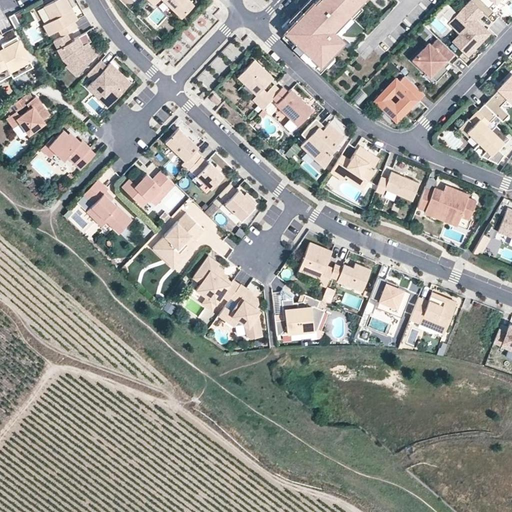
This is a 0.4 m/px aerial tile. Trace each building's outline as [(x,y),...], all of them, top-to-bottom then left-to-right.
[(66,34),(76,28),(73,21),(77,19),(73,12),(71,14),(69,10),(72,9),(66,0),(54,0),(43,6),(46,12),(50,20),(42,25),(48,35),(57,30),(61,36),(66,33),(66,34)] [(149,0),(154,4),(156,2),(158,0),(164,0),(174,9),(181,16),(193,3),(189,0),(149,0)] [(303,12),(314,0),(313,0),(306,0),(282,26),(285,30),(297,18),(301,14),(303,12)] [(361,0),(314,0),(303,12),(305,13),(299,20),(297,18),(285,30),(287,32),(321,64),(331,53),(343,40),(336,34),(332,30),(358,4),(361,0)] [(477,21),(484,13),(470,0),(469,0),(448,22),(461,35),(454,43),(467,56),(489,32),(477,21)] [(470,0),(484,13),(488,17),(493,11),(489,7),(494,1),(495,0),(470,0)] [(362,7),(358,4),(332,30),(336,34),(362,7)] [(20,25),(14,13),(9,16),(15,27),(20,25)] [(85,32),(73,39),(73,40),(70,41),(66,34),(66,33),(61,36),(52,41),(56,49),(61,59),(66,64),(64,66),(75,76),(97,52),(87,43),(90,42),(85,32)] [(287,32),(283,36),(317,68),(321,64),(287,32)] [(33,67),(17,36),(2,44),(4,48),(2,49),(4,53),(1,55),(0,53),(0,73),(3,79),(11,74),(13,78),(33,67)] [(447,61),(454,54),(437,38),(430,45),(428,43),(412,60),(422,70),(425,66),(431,72),(430,74),(436,80),(447,68),(445,66),(449,63),(447,61)] [(272,98),(273,97),(263,87),(260,85),(262,82),(265,85),(273,77),(254,58),(237,76),(244,83),(256,94),(252,98),(263,108),(272,98)] [(107,66),(101,60),(87,74),(93,80),(87,87),(100,99),(106,94),(113,100),(130,84),(122,77),(118,77),(114,73),(118,69),(110,62),(107,66)] [(498,88),(484,103),(497,116),(503,109),(500,105),(508,98),(511,101),(511,73),(501,85),(504,87),(501,90),(498,88)] [(124,75),(122,77),(130,84),(131,82),(124,75)] [(405,76),(400,81),(420,100),(425,95),(405,76)] [(400,81),(396,78),(378,96),(384,103),(382,105),(396,119),(409,106),(412,109),(420,100),(400,81)] [(288,92),(283,87),(273,97),(272,98),(278,103),(276,105),(297,126),(313,110),(306,103),(304,105),(302,103),(304,101),(291,89),(288,92)] [(32,98),(28,92),(8,107),(10,110),(5,115),(13,127),(20,122),(28,133),(40,125),(38,122),(42,119),(49,114),(36,96),(32,98)] [(106,94),(100,99),(108,106),(113,100),(106,94)] [(497,116),(484,103),(477,110),(482,115),(473,123),(469,119),(467,118),(458,127),(468,137),(471,134),(479,141),(486,148),(480,154),(496,164),(502,155),(496,149),(506,137),(495,126),(501,120),(497,116)] [(509,114),(503,109),(497,116),(501,120),(502,121),(509,114)] [(473,123),(482,115),(477,110),(469,119),(473,123)] [(321,123),(315,118),(301,133),(306,138),(300,144),(318,162),(329,151),(331,153),(338,145),(337,144),(344,137),(329,123),(325,127),(322,129),(318,126),(321,123)] [(189,168),(201,155),(194,150),(195,149),(190,144),(193,142),(178,128),(165,141),(184,160),(181,164),(187,170),(189,168)] [(81,169),(95,154),(89,148),(90,147),(82,140),(80,142),(74,136),(72,138),(67,134),(63,130),(55,138),(53,135),(43,145),(53,154),(55,151),(63,159),(65,158),(67,156),(75,163),(81,169)] [(471,134),(468,137),(466,140),(473,148),(479,141),(471,134)] [(486,148),(479,141),(473,148),(480,154),(486,148)] [(53,154),(43,145),(41,148),(50,156),(53,154)] [(350,159),(341,154),(330,170),(343,179),(346,175),(350,168),(362,175),(366,178),(368,179),(376,168),(373,166),(379,157),(363,148),(361,151),(356,149),(350,159)] [(332,154),(331,153),(329,151),(318,162),(324,167),(332,154)] [(208,162),(201,155),(189,168),(196,175),(195,175),(203,182),(204,180),(211,187),(224,174),(219,170),(215,166),(209,161),(208,162)] [(174,183),(161,170),(153,178),(147,173),(135,185),(129,179),(122,186),(142,205),(154,193),(160,198),(174,183)] [(388,178),(381,176),(375,190),(383,193),(384,188),(396,193),(412,199),(419,182),(404,176),(403,177),(399,176),(400,174),(391,171),(388,178)] [(106,190),(108,188),(98,178),(84,193),(94,202),(104,192),(106,190)] [(237,190),(230,183),(219,195),(226,201),(225,203),(241,218),(257,202),(250,196),(248,198),(244,194),(238,188),(237,190)] [(469,218),(476,200),(467,197),(468,193),(450,186),(448,192),(434,186),(432,190),(425,187),(417,206),(424,209),(423,211),(432,215),(433,211),(458,221),(460,215),(469,218)] [(106,190),(104,192),(111,199),(113,197),(106,190)] [(111,199),(104,192),(86,210),(94,218),(96,216),(102,216),(119,232),(132,218),(111,199)] [(148,210),(160,198),(154,193),(142,205),(148,210)] [(209,215),(217,208),(213,202),(204,208),(209,215)] [(511,208),(507,207),(497,231),(511,236),(511,208)] [(161,216),(166,221),(171,216),(166,211),(161,216)] [(458,221),(433,211),(432,215),(456,224),(458,221)] [(186,249),(189,251),(199,241),(195,238),(204,229),(186,212),(178,221),(177,221),(164,234),(164,235),(157,243),(167,253),(164,256),(172,263),(183,252),(178,247),(181,244),(186,249)] [(458,221),(456,224),(467,229),(471,219),(469,218),(460,215),(458,221)] [(102,225),(106,220),(102,216),(96,216),(94,218),(102,225)] [(489,237),(483,233),(472,252),(479,254),(489,237)] [(163,257),(164,256),(167,253),(157,243),(152,247),(163,257)] [(309,243),(298,269),(320,278),(318,283),(326,286),(329,277),(333,269),(326,266),(327,264),(324,263),(326,259),(328,260),(331,252),(309,243)] [(183,252),(170,265),(173,268),(189,251),(186,249),(183,252)] [(228,300),(240,284),(233,279),(231,281),(227,278),(225,276),(223,278),(219,276),(221,273),(222,271),(224,269),(218,265),(219,263),(208,255),(192,277),(194,279),(200,283),(196,289),(216,304),(222,296),(228,300)] [(170,265),(172,263),(164,256),(163,257),(170,265)] [(333,269),(329,277),(337,280),(336,281),(342,284),(349,286),(362,292),(370,269),(355,263),(353,268),(343,264),(342,267),(334,264),(333,269)] [(409,290),(389,281),(381,301),(401,309),(409,290)] [(228,300),(219,313),(226,318),(225,319),(234,326),(239,318),(244,322),(246,334),(247,334),(251,337),(261,336),(257,312),(258,311),(254,308),(257,305),(258,304),(257,298),(252,294),(253,293),(240,283),(240,284),(228,300)] [(297,301),(302,301),(305,293),(300,292),(297,301)] [(285,318),(275,319),(276,334),(291,333),(290,331),(310,329),(310,330),(316,330),(324,309),(322,308),(317,306),(319,299),(305,293),(302,301),(297,301),(293,302),(292,298),(281,299),(282,314),(282,315),(284,315),(285,318)] [(427,301),(418,297),(415,304),(409,319),(419,323),(421,319),(434,324),(433,328),(444,332),(456,302),(437,295),(436,297),(430,295),(427,301)] [(325,302),(319,299),(317,306),(322,308),(325,302)] [(419,323),(433,328),(434,324),(421,319),(419,323)] [(506,332),(498,328),(493,343),(511,350),(511,325),(509,324),(506,332)]
